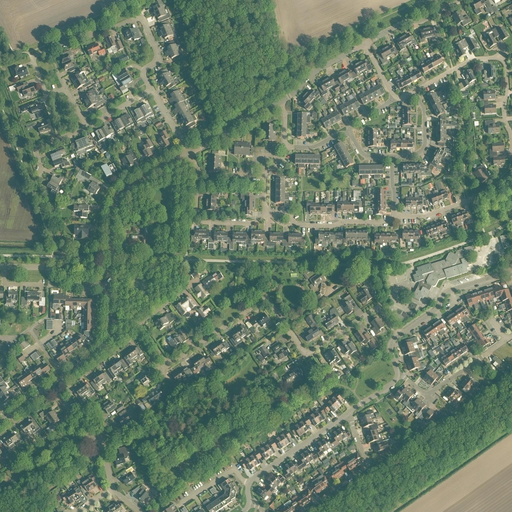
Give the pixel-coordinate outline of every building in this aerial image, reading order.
[(482,0),(478,0),(472,4),(475,10),(474,11),(477,15),(482,13),(479,8),(485,5),(484,3),(482,0)] [(165,10),(161,1),(154,4),(155,8),(153,8),(155,11),(151,13),(152,16),(165,10)] [(152,16),(153,18),(157,16),(158,19),(160,19),(161,22),(171,18),(167,9),(165,10),(152,16)] [(464,27),(471,23),(468,16),(463,19),(459,13),(453,16),(458,25),(461,23),(464,27)] [(171,30),(169,25),(171,24),(169,20),(161,24),(163,27),(160,28),(161,31),(158,33),(159,35),(174,29),(171,30)] [(428,38),(432,38),(432,40),(437,39),(440,38),(441,38),(439,32),(434,33),(433,28),(426,30),(428,38)] [(493,30),(497,38),(500,36),(503,41),(510,37),(507,33),(506,34),(503,29),(500,30),(498,28),(493,30)] [(165,39),(169,38),(170,41),(177,39),(175,35),(176,34),(174,29),(159,35),(160,38),(164,36),(165,39)] [(135,41),(140,39),(137,31),(134,32),(133,30),(131,31),(130,30),(125,32),(125,33),(127,40),(129,41),(132,39),(134,40),(135,41)] [(420,43),(423,42),(424,42),(425,41),(425,39),(428,38),(426,30),(420,31),(421,36),(418,37),(420,43)] [(494,39),(497,38),(493,30),(487,33),(488,37),(485,39),(488,44),(487,45),(489,48),(496,44),(494,39)] [(410,44),(411,46),(414,45),(415,47),(418,46),(413,37),(410,38),(408,35),(402,38),(407,46),(410,44)] [(107,44),(109,49),(107,50),(109,53),(110,54),(118,50),(118,51),(123,49),(120,42),(116,44),(113,37),(106,40),(108,44),(107,44)] [(407,46),(402,38),(397,41),(399,45),(397,47),(400,52),(402,51),(401,49),(407,46)] [(467,38),(462,41),(466,48),(469,47),(472,52),(479,48),(477,44),(476,44),(473,39),(470,41),(467,38)] [(178,50),(176,44),(176,45),(174,41),(167,44),(168,48),(167,48),(168,51),(165,53),(166,55),(178,50)] [(463,50),(466,48),(462,41),(457,44),(458,48),(455,49),(458,54),(456,55),(458,59),(466,55),(463,50)] [(100,56),(105,53),(103,48),(100,49),(97,44),(91,47),(91,46),(86,48),(90,56),(98,53),(100,56)] [(390,46),(385,49),(389,57),(395,54),(396,56),(398,54),(395,49),(393,50),(390,46)] [(383,65),(389,61),(388,58),(389,57),(385,49),(379,52),(382,58),(380,59),(383,65)] [(181,55),(178,50),(166,55),(167,58),(170,56),(172,59),(181,55)] [(60,59),(63,65),(71,61),(70,58),(73,56),(70,51),(64,54),(65,57),(60,59)] [(434,58),(438,66),(443,63),(439,55),(434,58)] [(434,58),(429,61),(433,68),(438,66),(434,58)] [(71,61),(63,65),(65,71),(71,69),(72,72),(78,69),(76,64),(73,65),(71,61)] [(369,64),(366,65),(364,61),(358,64),(362,72),(366,70),(367,72),(372,69),(369,64)] [(429,61),(424,63),(429,71),(433,68),(429,61)] [(424,74),(429,71),(424,63),(420,66),(424,74)] [(362,72),(358,64),(352,67),(355,72),(352,73),(355,79),(358,77),(357,75),(362,72)] [(20,78),(29,75),(26,68),(19,71),(17,66),(11,69),(14,78),(18,77),(17,75),(19,75),(20,78)] [(490,79),(495,78),(495,67),(487,68),(487,75),(484,75),(485,82),(490,82),(490,79)] [(71,80),(74,85),(86,78),(84,73),(85,72),(84,69),(77,73),(79,75),(71,80)] [(160,85),(172,78),(169,73),(168,73),(167,69),(161,73),(163,76),(160,77),(162,80),(158,82),(160,85)] [(417,81),(413,73),(412,72),(410,69),(408,70),(410,74),(408,76),(412,83),(417,81)] [(355,79),(352,73),(350,75),(348,70),(342,73),(346,81),(352,78),(353,80),(355,79)] [(417,70),(413,73),(417,81),(422,78),(417,70)] [(129,77),(128,76),(130,75),(127,71),(126,72),(120,75),(118,72),(112,76),(115,81),(117,84),(120,82),(129,77)] [(464,89),(467,87),(470,86),(469,84),(476,80),(475,78),(470,71),(464,74),(467,80),(462,83),(464,89)] [(412,83),(408,76),(405,77),(402,72),(400,73),(401,74),(402,77),(403,77),(403,78),(407,86),(412,83)] [(347,91),(343,83),(346,81),(342,73),(336,76),(339,81),(336,82),(341,91),(343,93),(347,91)] [(132,82),(133,81),(131,77),(129,78),(129,77),(120,82),(117,84),(118,86),(121,92),(128,88),(126,86),(132,82)] [(90,82),(89,83),(86,78),(74,85),(77,89),(85,85),(86,88),(91,85),(90,82)] [(166,88),(167,87),(169,90),(176,86),(175,83),(172,78),(160,85),(161,87),(164,85),(166,88)] [(337,93),(341,91),(336,82),(334,84),(331,78),(325,81),(329,89),(333,87),(337,93)] [(399,88),(402,87),(403,89),(407,86),(403,78),(398,81),(400,84),(397,85),(399,88)] [(379,97),(385,94),(380,85),(381,85),(378,80),(376,82),(379,86),(376,88),(375,88),(379,97)] [(328,92),(326,90),(329,89),(325,81),(319,84),(322,89),(319,90),(322,95),(328,92)] [(369,91),(374,100),(379,97),(375,88),(376,88),(373,83),(371,84),(373,89),(370,91),(369,91)] [(25,97),(28,96),(29,97),(30,97),(31,97),(32,97),(32,96),(32,95),(32,93),(35,92),(33,85),(24,88),(23,84),(16,86),(18,92),(22,91),(25,97)] [(369,103),(374,100),(369,91),(370,91),(368,86),(366,87),(368,92),(365,93),(364,94),(369,103)] [(179,91),(177,88),(170,92),(172,95),(171,96),(172,98),(169,100),(170,103),(184,95),(182,96),(179,91)] [(83,99),(85,104),(99,96),(96,92),(96,91),(95,89),(88,92),(90,95),(83,99)] [(364,94),(365,93),(363,89),(360,90),(363,95),(359,97),(363,106),(369,103),(364,94)] [(317,102),(321,98),(318,95),(315,92),(313,94),(309,91),(305,96),(312,102),(314,99),(317,102)] [(482,101),(482,104),(488,103),(488,100),(495,100),(494,92),(483,93),(484,100),(482,101)] [(355,110),(360,108),(355,99),(356,99),(354,94),(351,95),(354,100),(351,101),(350,102),(355,110)] [(428,98),(430,103),(442,97),(441,95),(437,97),(436,94),(428,98)] [(175,103),(176,105),(176,106),(183,102),(185,101),(187,100),(184,95),(170,103),(171,105),(175,103)] [(99,96),(85,104),(88,109),(96,105),(97,108),(104,104),(103,101),(102,101),(99,96)] [(305,96),(301,101),(304,104),(302,106),(308,111),(311,108),(311,106),(309,104),(312,102),(305,96)] [(350,102),(351,101),(348,97),(346,98),(349,102),(345,104),(344,105),(349,113),(355,110),(350,102)] [(443,98),(442,97),(430,103),(432,107),(440,104),(439,101),(443,98)] [(344,105),(345,104),(343,100),(341,101),(343,105),(339,108),(344,116),(349,113),(344,105)] [(174,114),(186,107),(186,106),(188,105),(185,101),(183,102),(176,106),(176,105),(175,106),(176,109),(173,111),(174,114)] [(34,102),(26,105),(21,107),(23,112),(30,110),(31,111),(33,115),(39,112),(38,111),(42,110),(40,104),(35,105),(34,102)] [(488,103),(482,104),(482,107),(484,107),(485,115),(496,114),(495,106),(488,106),(488,103)] [(435,112),(443,108),(440,104),(432,107),(435,112)] [(145,119),(151,117),(154,115),(150,108),(147,110),(145,106),(140,109),(145,119)] [(189,112),(186,107),(174,114),(175,116),(179,114),(180,117),(189,112)] [(336,123),(342,120),(337,112),(338,112),(335,107),(333,108),(336,112),(332,114),(332,115),(336,123)] [(443,108),(435,112),(437,117),(445,113),(443,108)] [(136,116),(134,118),(137,124),(140,122),(143,123),(146,121),(145,120),(145,119),(140,109),(134,112),(136,116)] [(326,118),(331,126),(336,123),(332,115),(332,114),(330,110),(328,111),(330,115),(327,117),(326,118)] [(192,117),(189,112),(180,117),(182,119),(178,121),(180,124),(192,117)] [(326,129),(331,126),(326,118),(327,117),(325,113),(323,114),(325,118),(321,121),(326,129)] [(125,116),(120,119),(125,128),(126,129),(134,125),(130,118),(128,120),(125,116)] [(197,121),(194,116),(192,117),(180,124),(181,126),(185,124),(186,127),(187,126),(189,129),(196,125),(194,122),(195,122),(197,121)] [(125,128),(120,119),(115,122),(112,124),(118,134),(121,132),(120,130),(125,128)] [(488,134),(499,133),(499,126),(495,126),(494,121),(485,122),(485,127),(488,127),(488,134)] [(47,123),(37,127),(40,134),(46,132),(50,131),(48,126),(47,123)] [(275,141),(276,126),(263,125),(263,141),(275,141)] [(106,127),(101,130),(106,138),(111,136),(112,137),(115,135),(112,130),(109,132),(106,127)] [(102,141),(106,138),(101,130),(96,133),(98,138),(95,139),(99,145),(100,146),(104,144),(102,141)] [(160,146),(162,145),(164,149),(169,145),(166,140),(169,139),(165,132),(160,134),(163,138),(158,141),(159,141),(158,141),(160,146)] [(87,138),(81,140),(85,149),(86,152),(90,150),(94,148),(92,143),(89,144),(87,138)] [(78,148),(75,150),(77,155),(80,154),(81,155),(86,153),(86,152),(85,149),(81,140),(75,142),(78,148)] [(153,155),(150,151),(151,149),(150,149),(153,147),(149,140),(143,143),(145,147),(139,150),(142,155),(144,154),(146,159),(153,155)] [(253,153),(253,147),(250,147),(250,144),(235,143),(235,146),(231,146),(231,152),(234,152),(234,155),(249,156),(249,153),(253,153)] [(332,152),(334,154),(345,148),(342,143),(334,147),(336,150),(332,152)] [(489,150),(490,156),(497,155),(497,152),(504,152),(503,144),(492,145),(493,150),(489,150)] [(62,159),(61,156),(66,154),(63,148),(55,151),(57,154),(51,156),(53,162),(62,159)] [(348,154),(345,148),(334,154),(335,157),(339,155),(340,158),(348,154)] [(437,149),(434,154),(448,162),(449,160),(443,156),(445,153),(437,149)] [(132,162),(136,159),(132,151),(127,154),(129,156),(122,160),(124,163),(123,164),(124,167),(125,166),(127,169),(130,167),(131,168),(134,166),(132,162)] [(350,159),(348,154),(340,158),(342,160),(338,162),(340,165),(350,159)] [(434,154),(432,158),(439,163),(441,160),(447,163),(448,162),(434,154)] [(497,155),(490,156),(490,161),(493,161),(494,166),(505,166),(504,158),(497,158),(497,155)] [(220,173),(221,157),(209,157),(208,173),(220,173)] [(431,172),(434,168),(440,171),(442,168),(438,166),(439,163),(432,158),(429,163),(430,164),(428,168),(431,172)] [(68,166),(67,163),(66,160),(63,161),(62,159),(53,162),(55,168),(61,165),(62,169),(68,166)] [(350,159),(340,165),(341,167),(344,166),(346,168),(353,164),(350,159)] [(112,174),(117,171),(113,164),(108,167),(107,165),(105,166),(104,165),(99,166),(99,168),(100,170),(101,171),(102,173),(103,174),(105,176),(107,178),(113,175),(112,174)] [(423,164),(419,164),(419,165),(419,174),(420,179),(422,179),(422,176),(425,176),(425,174),(431,174),(431,172),(428,168),(425,168),(425,165),(423,165),(423,164)] [(481,183),(487,179),(483,173),(486,172),(482,166),(477,169),(479,171),(475,174),(481,183)] [(84,181),(88,181),(84,178),(87,173),(81,169),(77,176),(78,176),(78,181),(82,181),(83,180),(84,181)] [(53,177),(50,182),(59,187),(62,182),(64,183),(66,180),(60,177),(59,180),(53,177)] [(53,191),(49,196),(55,199),(59,192),(57,191),(59,187),(50,182),(47,187),(53,191)] [(90,187),(88,190),(95,195),(97,192),(98,192),(100,189),(97,186),(97,184),(93,182),(92,183),(90,187)] [(439,190),(443,201),(449,199),(446,191),(442,192),(441,189),(439,190)] [(438,203),(443,201),(439,190),(434,192),(435,195),(438,203)] [(207,198),(207,204),(216,205),(216,198),(218,198),(218,192),(212,192),(212,198),(207,198)] [(433,205),(438,203),(435,195),(434,192),(432,193),(433,196),(430,197),(433,205)] [(241,199),(243,199),(245,199),(245,206),(254,206),(254,199),(249,199),(249,194),(241,194),(241,199)] [(427,206),(425,198),(422,198),(422,199),(419,199),(419,196),(417,196),(417,207),(422,208),(422,206),(426,206),(427,206)] [(354,203),(354,204),(353,204),(353,213),(359,213),(359,208),(362,208),(362,202),(356,202),(356,198),(354,198),(353,199),(353,203),(354,203)] [(332,215),(332,211),(334,211),(334,204),(332,204),(332,206),(329,206),(329,199),(326,199),(326,200),(326,215),(332,215)] [(316,206),(316,204),(311,204),(311,202),(307,202),(307,209),(310,209),(310,215),(316,215),(316,206)] [(219,209),(215,209),(216,205),(207,204),(206,211),(211,211),(211,215),(219,215),(219,209)] [(89,211),(89,206),(74,206),(74,212),(81,212),(81,218),(87,219),(87,211),(89,211)] [(254,212),(254,206),(245,206),(245,210),(243,210),(243,216),(243,218),(251,218),(251,212),(254,212)] [(386,207),(372,207),(372,210),(377,210),(377,212),(375,212),(375,215),(383,215),(383,213),(386,213),(386,207)] [(466,211),(461,213),(464,222),(463,222),(465,225),(467,224),(465,221),(469,220),(466,211)] [(460,223),(463,222),(464,222),(461,213),(455,215),(459,226),(462,226),(460,223)] [(459,226),(455,215),(450,217),(453,225),(456,224),(458,227),(459,226)] [(440,223),(444,235),(446,234),(445,231),(448,230),(445,222),(440,223)] [(440,223),(435,225),(438,233),(441,232),(442,235),(444,235),(440,223)] [(435,225),(430,227),(434,238),(436,238),(435,235),(438,233),(435,225)] [(88,235),(88,226),(75,226),(74,235),(78,235),(78,240),(86,240),(86,235),(88,235)] [(432,239),(434,238),(430,227),(425,229),(428,237),(431,236),(432,239)] [(192,232),(191,234),(191,243),(196,243),(198,241),(198,240),(202,240),(202,231),(196,231),(196,232),(192,232)] [(211,244),(211,238),(209,238),(209,231),(202,231),(202,240),(209,240),(208,244),(209,244),(208,245),(211,246),(211,244)] [(258,241),(258,232),(252,232),(251,239),(249,239),(248,245),(251,245),(251,241),(258,241)] [(261,243),(264,243),(264,246),(267,246),(267,240),(264,240),(265,232),(258,232),(258,241),(258,243),(260,244),(261,243)] [(214,242),(221,242),(221,233),(214,233),(214,238),(211,238),(211,244),(211,246),(214,246),(214,242)] [(230,245),(230,238),(227,238),(227,233),(221,233),(221,242),(227,242),(227,244),(230,245)] [(239,243),(239,234),(233,233),(233,238),(230,238),(230,245),(233,245),(233,242),(239,243)] [(335,234),(334,250),(335,250),(335,248),(337,248),(337,243),(342,243),(343,233),(338,233),(338,234),(335,234)] [(245,245),(248,245),(249,239),(246,239),(246,234),(239,234),(239,243),(246,243),(245,245)] [(276,243),(277,234),(270,234),(270,240),(267,240),(267,246),(270,246),(270,243),(276,243)] [(277,234),(276,243),(283,243),(283,247),(287,247),(287,241),(283,241),(283,234),(277,234)] [(292,244),(295,244),(295,235),(289,234),(288,241),(287,241),(287,247),(292,247),(292,244)] [(318,245),(318,242),(322,243),(322,247),(324,247),(323,250),(324,250),(324,234),(319,234),(318,238),(315,237),(315,245),(318,245)] [(295,235),(295,244),(301,244),(301,246),(304,246),(304,240),(301,240),(302,235),(295,235)] [(128,240),(128,246),(136,247),(136,245),(139,245),(139,248),(146,248),(146,240),(146,236),(132,236),(132,240),(128,240)] [(449,258),(418,269),(419,269),(417,274),(415,275),(417,281),(420,282),(415,298),(416,298),(422,300),(423,298),(425,298),(427,297),(430,298),(434,286),(438,287),(440,281),(470,271),(469,269),(472,268),(471,265),(474,265),(471,256),(477,254),(474,246),(458,251),(458,254),(454,253),(450,254),(449,258)] [(195,270),(189,273),(194,279),(199,275),(195,270)] [(216,283),(223,278),(218,272),(214,275),(214,274),(211,276),(212,277),(209,278),(209,277),(202,282),(208,290),(217,284),(216,283)] [(315,288),(321,283),(322,284),(321,290),(325,291),(326,286),(325,285),(325,283),(324,281),(326,280),(322,274),(320,275),(319,274),(310,280),(315,288)] [(363,284),(365,286),(361,288),(363,291),(360,293),(366,303),(373,298),(368,293),(369,292),(369,291),(373,288),(368,281),(363,284)] [(202,300),(209,295),(201,284),(194,289),(196,293),(194,294),(198,299),(200,297),(202,300)] [(493,289),(496,297),(496,299),(501,297),(504,292),(503,288),(499,289),(498,286),(494,287),(495,290),(494,290),(493,289)] [(493,289),(488,290),(492,303),(494,302),(497,301),(496,299),(496,297),(493,289)] [(483,292),(485,300),(488,299),(490,304),(492,303),(488,290),(483,292)] [(511,300),(511,299),(510,298),(511,297),(511,293),(509,294),(508,290),(504,292),(501,297),(502,302),(504,302),(511,300)] [(10,302),(17,302),(17,292),(10,292),(10,295),(8,295),(5,295),(5,298),(4,306),(10,306),(10,302)] [(33,293),(27,292),(27,295),(24,295),(24,298),(21,298),(21,306),(27,306),(27,302),(33,302),(33,293)] [(33,302),(39,302),(39,306),(45,307),(45,299),(41,298),(41,296),(39,296),(39,293),(33,293),(33,302)] [(319,293),(312,297),(315,301),(322,297),(319,293)] [(351,310),(353,308),(349,303),(353,300),(349,295),(343,298),(347,303),(342,307),(348,315),(353,312),(351,310)] [(477,310),(473,295),(472,295),(465,297),(469,307),(474,305),(475,310),(477,310)] [(197,309),(196,307),(189,297),(176,307),(183,316),(184,316),(185,317),(185,318),(186,318),(187,319),(188,319),(189,318),(190,317),(190,316),(190,315),(190,314),(189,314),(189,313),(188,313),(187,313),(184,309),(188,306),(191,310),(192,309),(194,312),(197,309)] [(511,298),(511,299),(511,300),(504,302),(505,304),(501,306),(502,308),(511,304),(511,298)] [(92,301),(82,301),(77,301),(77,309),(82,309),(83,310),(92,301)] [(91,315),(91,310),(92,301),(83,310),(83,315),(91,315)] [(211,311),(207,307),(203,310),(202,308),(197,312),(203,319),(207,315),(211,311)] [(463,307),(459,310),(466,321),(467,323),(469,322),(466,316),(468,314),(463,307)] [(324,318),(322,320),(321,321),(323,323),(323,322),(328,329),(339,322),(336,319),(340,316),(334,308),(330,311),(331,318),(327,320),(326,318),(324,318)] [(466,321),(459,310),(454,313),(459,321),(462,319),(464,323),(466,321)] [(450,316),(457,327),(459,326),(457,322),(459,321),(454,313),(450,316)] [(170,324),(174,321),(168,314),(165,316),(165,317),(161,321),(160,320),(155,323),(160,331),(165,327),(164,326),(169,323),(170,324)] [(266,324),(269,321),(264,314),(257,319),(256,317),(250,322),(253,326),(259,322),(262,327),(267,324),(266,324)] [(320,334),(315,328),(313,324),(316,322),(311,316),(306,319),(312,329),(304,335),(309,342),(320,334)] [(457,327),(450,316),(445,320),(450,327),(453,325),(455,329),(457,327)] [(379,330),(384,327),(378,319),(372,323),(375,328),(372,330),(376,336),(381,333),(379,330)] [(436,324),(444,335),(445,334),(443,330),(446,328),(441,321),(436,324)] [(444,335),(436,324),(432,327),(437,334),(439,333),(442,336),(444,335)] [(466,335),(468,337),(479,329),(475,325),(468,330),(470,332),(466,335)] [(84,330),(82,330),(82,331),(81,331),(81,334),(87,337),(89,335),(89,333),(93,333),(93,327),(84,327),(84,330)] [(241,339),(245,335),(247,337),(250,335),(246,329),(243,332),(240,327),(235,331),(241,339)] [(437,334),(432,327),(427,330),(435,341),(437,340),(434,336),(437,334)] [(482,334),(479,329),(468,337),(469,339),(473,336),(474,339),(482,334)] [(438,347),(435,341),(427,330),(423,333),(428,340),(430,339),(434,344),(433,345),(434,346),(431,348),(433,350),(438,347)] [(235,347),(238,345),(243,342),(241,339),(235,331),(230,334),(233,338),(230,341),(235,347)] [(363,341),(366,345),(368,343),(373,350),(378,347),(373,339),(372,340),(368,334),(365,336),(361,331),(355,335),(360,343),(363,341)] [(173,339),(174,339),(168,343),(173,350),(179,347),(178,345),(183,342),(183,343),(186,341),(181,334),(178,336),(177,335),(176,336),(176,335),(175,336),(174,336),(174,337),(173,337),(173,338),(173,339)] [(474,346),(481,340),(485,338),(482,334),(474,339),(476,341),(472,344),(474,346)] [(77,339),(75,341),(74,341),(78,347),(79,348),(84,345),(83,342),(84,341),(86,339),(80,335),(76,338),(77,339)] [(485,338),(481,340),(485,346),(489,343),(486,339),(489,338),(487,336),(485,338)] [(417,338),(408,341),(409,343),(401,346),(403,351),(414,347),(413,344),(418,343),(417,338)] [(67,340),(74,350),(78,347),(74,341),(75,341),(73,340),(70,342),(69,339),(67,340)] [(74,350),(67,340),(65,342),(67,344),(64,346),(69,353),(74,350)] [(485,346),(481,340),(474,346),(475,347),(478,345),(481,349),(485,346)] [(226,342),(223,345),(220,341),(215,344),(221,352),(226,349),(227,350),(230,348),(226,342)] [(350,355),(357,351),(351,343),(348,346),(345,341),(339,346),(344,354),(347,352),(350,355)] [(453,343),(454,345),(457,348),(454,350),(459,357),(464,354),(456,343),(455,341),(453,343)] [(456,343),(464,354),(468,351),(463,344),(461,346),(458,342),(456,343)] [(284,348),(282,350),(281,348),(278,343),(271,348),(276,354),(273,356),(275,359),(277,360),(279,359),(280,361),(290,354),(286,348),(285,349),(284,348)] [(60,351),(61,353),(62,353),(66,358),(70,355),(69,353),(64,346),(63,344),(61,346),(64,349),(60,351)] [(212,354),(214,352),(216,356),(221,352),(215,344),(211,348),(209,350),(212,354)] [(270,355),(263,346),(258,349),(265,359),(270,355)] [(421,350),(419,351),(418,349),(414,350),(414,347),(403,351),(404,356),(412,353),(413,356),(419,354),(422,353),(421,350)] [(439,352),(441,354),(443,358),(441,359),(446,367),(450,364),(445,356),(443,352),(441,349),(439,347),(435,350),(437,354),(439,352)] [(140,351),(137,353),(134,348),(129,351),(135,359),(137,358),(140,359),(141,358),(142,360),(145,358),(140,351)] [(449,348),(447,349),(455,361),(459,357),(454,350),(452,352),(449,348)] [(450,364),(455,361),(447,349),(445,351),(448,354),(445,356),(450,364)] [(129,351),(128,350),(124,354),(127,358),(124,359),(131,368),(133,367),(132,365),(133,364),(133,362),(136,362),(136,360),(135,359),(134,358),(129,351)] [(335,364),(340,361),(333,351),(329,354),(328,353),(324,356),(330,364),(334,362),(335,364)] [(66,359),(66,358),(62,353),(61,353),(57,356),(55,354),(53,355),(55,357),(59,364),(66,359)] [(421,359),(420,357),(419,354),(413,356),(414,359),(406,361),(408,366),(419,363),(418,360),(421,359)] [(207,357),(204,359),(201,355),(196,359),(202,367),(205,365),(207,367),(212,364),(207,357)] [(507,368),(495,357),(492,360),(498,365),(496,368),(499,371),(497,373),(502,377),(505,374),(506,375),(509,371),(507,369),(505,371),(505,370),(507,368)] [(201,370),(199,368),(202,367),(196,359),(191,362),(194,366),(190,368),(195,375),(201,370)] [(124,363),(121,365),(117,360),(112,363),(119,372),(124,369),(126,372),(129,370),(124,363)] [(43,374),(44,375),(50,370),(46,364),(44,361),(42,363),(44,365),(39,369),(43,374)] [(119,373),(119,372),(112,363),(112,362),(107,365),(110,370),(107,372),(112,379),(113,379),(114,380),(116,378),(115,376),(116,376),(116,375),(119,375),(119,373)] [(424,370),(424,369),(426,368),(425,364),(422,365),(420,364),(419,363),(408,366),(410,371),(417,369),(418,372),(424,370)] [(434,374),(432,372),(434,370),(430,366),(426,371),(428,373),(423,379),(427,382),(434,374)] [(32,368),(32,369),(37,376),(38,378),(43,374),(39,369),(38,367),(35,369),(33,367),(32,368)] [(25,369),(26,370),(33,379),(37,376),(32,369),(30,371),(27,368),(25,369)] [(288,385),(302,376),(301,375),(302,374),(300,370),(299,371),(297,368),(293,371),(293,370),(291,371),(292,373),(283,378),(288,385)] [(182,369),(177,372),(182,380),(187,377),(188,379),(193,376),(189,369),(184,372),(182,369)] [(26,374),(23,376),(28,383),(28,382),(33,379),(26,370),(24,371),(26,374)] [(101,382),(103,384),(105,384),(106,382),(108,382),(109,383),(112,382),(110,380),(111,380),(107,375),(104,377),(100,371),(96,375),(101,382)] [(182,380),(177,372),(172,375),(175,380),(171,382),(175,388),(181,384),(180,382),(182,380)] [(329,375),(333,381),(342,375),(340,372),(335,375),(334,372),(329,375)] [(443,377),(440,375),(438,373),(437,376),(434,374),(427,382),(431,386),(436,380),(438,382),(443,377)] [(90,377),(95,383),(92,385),(96,391),(96,390),(97,392),(100,390),(96,385),(101,382),(96,375),(95,374),(90,377)] [(144,387),(152,381),(149,377),(146,377),(145,376),(144,377),(142,375),(137,379),(139,382),(141,381),(144,387)] [(30,385),(28,382),(28,383),(23,376),(16,380),(17,381),(14,383),(18,388),(21,386),(23,390),(30,385)] [(467,377),(463,381),(472,389),(474,386),(476,388),(480,384),(475,380),(473,382),(467,377)] [(460,385),(463,388),(461,390),(469,397),(472,393),(470,391),(472,389),(463,381),(460,385)] [(88,384),(85,386),(84,383),(79,387),(84,394),(85,394),(86,395),(89,393),(89,394),(92,395),(95,393),(88,384)] [(480,388),(486,394),(489,390),(483,385),(480,388)] [(83,396),(83,395),(84,394),(79,387),(79,386),(74,389),(77,393),(74,395),(81,404),(83,402),(82,400),(84,400),(83,396)] [(406,388),(403,391),(401,389),(394,397),(398,400),(401,402),(402,400),(410,391),(406,388)] [(451,388),(447,392),(456,400),(458,401),(462,398),(464,395),(459,391),(457,393),(451,388)] [(10,394),(8,391),(0,397),(0,398),(3,402),(8,399),(10,401),(15,398),(12,393),(10,394)] [(144,404),(148,401),(152,407),(156,404),(158,402),(157,401),(158,401),(159,402),(164,398),(161,393),(160,393),(159,391),(149,397),(147,394),(140,398),(144,404)] [(403,404),(406,408),(411,403),(409,401),(414,395),(410,391),(402,400),(405,402),(403,404)] [(456,400),(447,392),(444,396),(450,401),(448,403),(453,408),(455,405),(453,403),(456,400)] [(335,397),(331,401),(338,409),(343,404),(340,401),(342,399),(337,394),(334,396),(335,397)] [(415,411),(422,402),(418,399),(413,405),(411,403),(406,408),(410,411),(412,409),(415,411)] [(111,412),(116,408),(113,404),(112,404),(109,401),(102,406),(104,410),(105,410),(108,414),(111,412)] [(338,409),(331,401),(327,405),(326,405),(323,407),(328,412),(331,410),(334,413),(338,409)] [(415,415),(417,417),(415,419),(417,420),(419,418),(423,414),(421,412),(426,406),(422,402),(415,411),(417,413),(415,415)] [(122,405),(116,410),(118,413),(125,409),(122,405)] [(313,413),(314,415),(317,420),(320,423),(325,420),(323,416),(325,414),(321,408),(318,410),(318,409),(313,413)] [(423,414),(419,418),(421,420),(423,418),(427,422),(426,422),(429,424),(431,421),(435,417),(433,415),(435,413),(431,409),(425,415),(423,414)] [(123,427),(131,421),(128,417),(130,415),(126,410),(119,415),(122,419),(119,421),(123,427)] [(45,417),(49,422),(56,416),(57,416),(53,411),(48,415),(45,411),(39,415),(42,419),(45,417)] [(360,419),(361,424),(372,420),(370,415),(373,414),(372,411),(366,413),(367,416),(360,419)] [(306,419),(310,425),(312,423),(315,427),(320,423),(317,420),(314,415),(309,418),(308,417),(306,419)] [(49,422),(50,424),(49,427),(49,428),(47,430),(49,433),(58,427),(56,423),(59,421),(56,416),(49,422)] [(299,425),(305,434),(310,430),(307,427),(310,425),(306,419),(303,421),(304,422),(299,425)] [(40,429),(36,423),(33,425),(30,420),(28,422),(27,422),(25,423),(26,423),(25,424),(31,432),(33,435),(40,429)] [(374,425),(372,420),(361,424),(363,428),(371,426),(372,429),(378,427),(377,424),(374,425)] [(31,432),(25,424),(24,424),(22,425),(23,426),(20,427),(24,432),(21,433),(25,439),(30,436),(28,434),(31,432)] [(305,434),(299,425),(294,428),(293,427),(290,429),(294,435),(297,434),(299,437),(305,434)] [(379,429),(378,427),(372,429),(372,431),(365,434),(367,439),(377,435),(379,435),(377,430),(379,429)] [(341,429),(336,432),(342,441),(347,437),(348,438),(351,436),(347,430),(344,432),(341,429)] [(285,434),(280,438),(286,446),(291,443),(288,439),(291,438),(287,432),(284,433),(285,434)] [(331,441),(335,447),(338,445),(337,444),(342,441),(336,432),(331,436),(334,439),(331,441)] [(9,436),(8,436),(14,444),(17,442),(18,444),(23,441),(19,435),(16,437),(13,433),(11,434),(10,434),(8,435),(9,436)] [(379,440),(377,435),(367,439),(368,444),(376,441),(377,444),(380,443),(383,442),(382,439),(379,440)] [(14,444),(8,436),(8,437),(7,436),(5,438),(6,438),(3,440),(6,444),(4,446),(8,451),(15,446),(14,444)] [(271,442),(276,448),(278,446),(281,450),(286,446),(280,438),(275,441),(274,440),(271,442)] [(321,443),(327,451),(332,448),(332,449),(335,447),(331,441),(329,443),(326,439),(321,443)] [(392,445),(392,444),(391,439),(386,441),(383,442),(380,443),(381,446),(373,449),(375,454),(378,453),(379,456),(384,454),(389,452),(388,447),(392,445)] [(264,448),(270,457),(275,453),(273,450),(276,448),(271,442),(269,444),(269,445),(264,448)] [(327,451),(321,443),(316,446),(318,450),(316,452),(320,458),(323,456),(322,455),(327,451)] [(256,453),(260,459),(263,457),(265,461),(270,457),(264,448),(260,452),(259,451),(256,453)] [(125,463),(125,460),(127,459),(129,456),(127,451),(119,453),(120,455),(114,456),(116,466),(120,465),(125,463)] [(309,451),(304,454),(310,463),(315,460),(315,461),(318,459),(314,453),(311,454),(309,451)] [(249,459),(255,467),(260,464),(258,460),(260,459),(256,453),(253,454),(254,455),(249,459)] [(355,468),(359,466),(358,465),(360,463),(358,460),(360,458),(356,453),(352,456),(353,458),(350,461),(355,468)] [(299,463),(303,469),(305,467),(305,466),(310,463),(304,454),(299,458),(301,461),(299,463)] [(255,467),(249,459),(244,462),(243,461),(241,463),(245,469),(247,467),(250,471),(255,467)] [(288,465),(294,473),(299,470),(300,471),(303,469),(299,463),(296,465),(294,461),(288,465)] [(346,461),(341,464),(345,469),(347,467),(349,471),(351,469),(351,470),(355,468),(350,461),(347,463),(346,461)] [(336,467),(333,469),(339,478),(343,476),(342,475),(344,474),(342,471),(345,469),(341,464),(336,467)] [(134,471),(139,467),(137,465),(132,468),(132,467),(126,471),(128,475),(122,479),(126,485),(135,480),(130,473),(134,471)] [(294,473),(288,465),(283,468),(286,472),(283,474),(287,480),(290,478),(289,477),(294,473)] [(340,479),(339,478),(333,469),(330,471),(325,475),(329,480),(331,478),(334,481),(335,480),(336,481),(340,479)] [(86,481),(92,490),(97,487),(93,482),(96,480),(92,475),(88,478),(89,479),(86,481)] [(270,479),(278,486),(282,482),(283,483),(285,481),(280,476),(278,478),(275,475),(270,479)] [(322,490),(322,491),(326,488),(325,487),(327,486),(325,483),(327,481),(323,476),(319,479),(318,478),(315,481),(322,490)] [(86,481),(85,479),(80,483),(79,481),(77,483),(82,490),(84,488),(88,493),(92,490),(86,481)] [(269,486),(267,489),(272,494),(274,492),(273,491),(278,486),(270,479),(266,483),(269,486)] [(224,489),(232,484),(229,480),(221,485),(220,484),(218,486),(219,488),(222,487),(224,489)] [(318,493),(322,490),(315,481),(312,483),(313,483),(308,486),(311,492),(314,490),(316,493),(318,492),(318,493)] [(232,484),(224,489),(225,492),(226,491),(227,493),(233,489),(235,488),(232,484)] [(80,499),(79,497),(82,494),(76,486),(71,489),(72,491),(70,493),(76,502),(80,499)] [(141,493),(137,498),(140,500),(139,500),(143,503),(146,499),(148,501),(151,497),(145,492),(147,489),(143,486),(139,491),(141,493)] [(270,496),(272,494),(267,489),(265,491),(262,488),(257,492),(260,495),(260,496),(262,498),(264,500),(269,495),(270,496)] [(304,495),(301,497),(307,505),(310,502),(309,501),(311,500),(309,497),(311,495),(308,490),(303,493),(304,495)] [(76,502),(70,493),(67,494),(66,493),(61,496),(64,501),(68,499),(71,505),(76,502)] [(222,497),(228,505),(232,502),(231,501),(227,495),(225,496),(222,497)] [(218,500),(224,508),(228,505),(222,497),(219,499),(218,497),(216,498),(217,501),(218,500)] [(301,497),(298,499),(297,497),(292,500),(296,506),(298,504),(300,507),(302,506),(303,507),(307,505),(301,497)] [(214,503),(220,510),(224,508),(218,500),(217,501),(214,503)] [(292,500),(287,504),(285,505),(286,507),(286,508),(288,511),(293,511),(295,511),(293,507),(296,506),(292,500)] [(113,504),(111,506),(114,511),(124,511),(126,511),(122,506),(120,507),(116,502),(113,504)] [(214,511),(217,511),(220,510),(214,503),(211,505),(210,502),(208,504),(209,506),(210,505),(214,511)]
